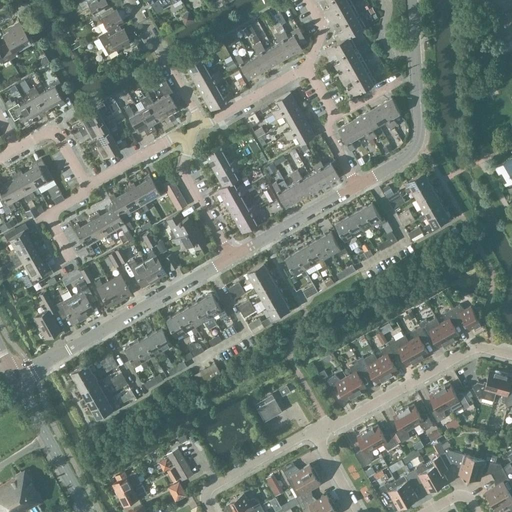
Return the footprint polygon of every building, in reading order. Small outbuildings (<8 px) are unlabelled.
[(69,0),(57,7),(61,15),(75,7),(70,0),(69,0)] [(110,6),(109,5),(106,0),(76,0),(82,10),(90,6),(94,14),(95,14),(110,6)] [(148,0),(156,12),(163,8),(161,6),(169,1),(170,3),(171,3),(176,0),(148,0)] [(327,16),(349,3),(347,0),(328,0),(327,1),(330,5),(323,9),(327,16)] [(511,0),(475,0),(475,5),(484,9),(485,24),(494,28),(494,36),(501,40),(511,39),(511,38),(511,0)] [(341,24),(356,15),(349,3),(327,16),(331,23),(338,19),(341,24)] [(118,25),(124,22),(116,9),(115,10),(111,4),(109,5),(110,6),(95,14),(94,14),(90,16),(96,26),(103,21),(108,30),(118,25)] [(271,20),(278,16),(272,7),(265,11),(271,20)] [(340,40),(347,36),(363,27),(356,15),(341,24),(343,28),(336,32),(340,40)] [(302,20),(306,30),(313,27),(310,18),(302,20)] [(2,44),(10,57),(17,52),(15,48),(30,39),(21,23),(3,33),(8,41),(2,44)] [(277,31),(275,27),(272,23),(269,25),(273,33),(277,31)] [(275,27),(277,31),(290,53),(301,47),(299,44),(305,40),(297,26),(291,30),(292,33),(286,36),(284,33),(286,32),(281,23),(275,27)] [(259,39),(255,34),(250,24),(248,26),(253,34),(251,35),(255,42),(259,39)] [(121,29),(118,25),(108,30),(97,36),(98,38),(94,41),(98,49),(103,46),(108,54),(131,41),(123,27),(121,29)] [(250,34),(246,27),(240,30),(245,37),(250,34)] [(280,59),(290,53),(277,31),(273,33),(278,41),(271,45),(280,59)] [(338,56),(353,47),(347,36),(340,40),(325,48),(329,55),(335,51),(338,56)] [(280,59),(271,45),(264,49),(260,41),(256,43),(269,66),(280,59)] [(259,72),(269,66),(256,43),(252,45),(257,53),(250,57),(259,72)] [(10,57),(2,44),(0,45),(0,58),(2,61),(10,57)] [(338,71),(360,59),(353,47),(338,56),(341,61),(334,65),(338,71)] [(192,77),(206,68),(202,62),(211,57),(208,53),(200,58),(186,66),(192,77)] [(259,72),(250,57),(243,61),(239,53),(235,55),(239,63),(248,78),(259,72)] [(351,79),(367,70),(360,59),(338,71),(342,78),(348,75),(351,79)] [(37,72),(43,69),(46,77),(51,74),(45,61),(34,66),(37,72)] [(198,87),(220,74),(218,70),(210,75),(206,68),(192,77),(198,87)] [(367,70),(351,79),(354,84),(347,88),(351,95),(373,82),(367,70)] [(245,83),(242,77),(241,77),(238,71),(233,73),(239,86),(245,83)] [(204,98),(218,89),(214,83),(223,78),(220,74),(198,87),(204,98)] [(142,80),(146,87),(151,85),(147,78),(142,80)] [(159,99),(171,120),(175,118),(172,113),(178,109),(169,94),(173,92),(164,78),(156,82),(164,96),(159,99)] [(44,90),(53,105),(59,101),(61,105),(65,102),(60,92),(65,89),(59,79),(48,84),(50,87),(44,90)] [(53,105),(44,90),(39,93),(34,85),(30,88),(45,114),(49,111),(47,108),(53,105)] [(41,116),(45,114),(30,88),(25,90),(30,98),(24,101),(33,116),(39,113),(41,116)] [(218,89),(204,98),(210,108),(224,100),(232,95),(230,92),(222,96),(218,89)] [(272,115),(295,102),(289,91),(274,100),(278,107),(270,112),(272,115)] [(171,120),(159,99),(154,102),(149,94),(144,97),(158,121),(163,118),(166,123),(171,120)] [(153,124),(158,121),(144,97),(139,99),(144,107),(139,110),(151,132),(156,129),(153,124)] [(380,103),(393,126),(397,124),(393,117),(400,113),(391,97),(380,103)] [(28,119),(33,116),(24,101),(19,104),(18,102),(8,107),(14,118),(19,115),(25,125),(30,122),(28,119)] [(80,131),(102,118),(106,115),(104,110),(106,109),(102,102),(94,107),(95,109),(79,118),(82,123),(77,126),(80,131)] [(109,104),(112,111),(118,109),(115,102),(109,104)] [(286,121),(301,113),(295,102),(272,115),(274,119),(282,114),(286,121)] [(390,128),(393,126),(380,103),(370,109),(378,125),(385,121),(390,128)] [(151,132),(139,110),(134,113),(129,105),(124,108),(129,116),(128,116),(138,133),(143,130),(146,135),(151,132)] [(371,129),(378,125),(370,109),(359,115),(372,138),(376,136),(371,129)] [(285,137),(307,123),(301,113),(286,121),(290,128),(282,133),(285,137)] [(368,141),(372,138),(359,115),(349,121),(357,137),(364,133),(368,141)] [(91,138),(115,124),(112,119),(105,123),(102,118),(80,131),(82,135),(88,132),(91,138)] [(350,141),(357,137),(349,121),(338,127),(347,143),(351,151),(354,149),(350,141)] [(285,137),(286,140),(294,136),(298,143),(313,134),(307,123),(285,137)] [(91,151),(113,138),(110,133),(117,128),(115,124),(91,138),(94,143),(88,146),(91,151)] [(113,138),(91,151),(94,155),(99,152),(102,158),(119,148),(126,144),(123,139),(116,143),(113,138)] [(210,165),(225,156),(221,149),(229,145),(227,141),(219,146),(219,145),(204,154),(210,165)] [(261,150),(255,153),(260,161),(265,159),(261,150)] [(216,175),(239,162),(237,158),(229,163),(225,156),(210,165),(216,175)] [(313,159),(327,182),(337,176),(329,161),(323,165),(318,157),(313,159)] [(511,157),(496,166),(506,183),(511,179),(511,157)] [(27,170),(36,185),(42,182),(43,184),(53,178),(41,158),(31,164),(33,167),(27,170)] [(283,158),(274,164),(281,176),(291,170),(283,158)] [(316,188),(327,182),(313,159),(310,161),(315,169),(308,173),(316,188)] [(232,180),(232,181),(238,178),(233,170),(241,166),(239,162),(216,175),(222,186),(232,180)] [(265,172),(275,169),(273,162),(263,165),(265,172)] [(316,188),(308,173),(302,177),(297,169),(293,171),(306,194),(316,188)] [(36,185),(27,170),(22,173),(20,170),(15,172),(30,198),(35,196),(31,188),(36,185)] [(429,180),(426,175),(427,174),(425,170),(407,181),(410,186),(405,189),(407,193),(413,190),(429,180)] [(296,200),(306,194),(293,171),(289,173),(294,181),(287,185),(296,200)] [(26,201),(30,198),(15,172),(11,175),(13,178),(8,181),(16,196),(22,193),(26,201)] [(164,189),(161,183),(158,177),(153,180),(148,173),(144,176),(146,180),(140,183),(149,197),(154,194),(155,196),(165,191),(164,189)] [(164,189),(174,183),(171,177),(161,183),(164,189)] [(434,189),(431,184),(432,183),(430,179),(429,180),(413,190),(418,199),(434,189)] [(16,196),(8,181),(2,184),(0,181),(0,180),(0,189),(7,202),(11,210),(15,207),(11,199),(16,196)] [(236,188),(232,181),(232,180),(222,186),(217,189),(223,199),(245,186),(243,183),(236,188)] [(296,200),(287,185),(280,189),(276,181),(272,183),(276,191),(285,206),(296,200)] [(149,197),(140,183),(135,186),(133,182),(128,185),(143,211),(148,208),(143,201),(149,197)] [(167,194),(177,188),(174,183),(164,189),(165,191),(167,194)] [(139,214),(143,211),(128,185),(124,187),(126,191),(121,194),(129,209),(134,206),(139,214)] [(229,210),(243,201),(240,195),(247,191),(245,186),(223,199),(229,210)] [(170,199),(180,193),(177,188),(167,194),(170,199)] [(439,198),(436,193),(437,192),(435,188),(434,189),(418,199),(423,207),(439,198)] [(391,202),(402,196),(399,190),(388,197),(391,202)] [(265,195),(268,201),(275,196),(272,191),(265,195)] [(129,209),(121,194),(115,197),(113,193),(108,196),(112,203),(113,203),(123,222),(128,220),(123,212),(129,209)] [(173,204),(183,198),(180,193),(170,199),(173,204)] [(402,196),(391,202),(394,208),(405,201),(402,196)] [(445,207),(444,207),(441,201),(442,200),(440,197),(439,198),(423,207),(426,213),(420,216),(422,220),(428,217),(445,207)] [(183,198),(173,204),(176,209),(186,203),(183,198)] [(235,220),(257,207),(256,204),(248,209),(243,201),(229,210),(235,220)] [(29,217),(43,209),(38,202),(25,210),(29,217)] [(363,207),(373,224),(378,221),(380,225),(386,222),(383,217),(381,218),(372,202),(366,206),(365,204),(362,206),(363,208),(363,207)] [(127,229),(123,222),(113,203),(112,203),(107,206),(109,209),(104,212),(113,227),(118,224),(122,232),(124,232),(127,229)] [(445,207),(428,217),(431,221),(424,225),(427,229),(428,229),(430,232),(444,224),(442,221),(450,216),(446,210),(448,209),(446,206),(444,207),(445,207)] [(257,207),(235,220),(241,231),(256,223),(252,216),(260,212),(257,207)] [(375,227),(373,224),(363,207),(363,208),(357,211),(356,209),(353,211),(354,213),(355,213),(364,229),(369,226),(371,230),(375,227)] [(401,220),(412,213),(409,208),(398,215),(401,220)] [(113,227),(104,212),(99,215),(97,212),(92,214),(107,241),(108,240),(112,239),(107,230),(113,227)] [(173,238),(193,226),(186,215),(181,218),(178,212),(166,219),(173,231),(170,233),(173,238)] [(366,232),(364,229),(355,213),(354,213),(348,216),(347,214),(344,216),(345,218),(355,234),(360,231),(362,235),(366,232)] [(412,213),(401,220),(404,226),(416,219),(412,213)] [(103,244),(107,241),(92,214),(87,217),(90,221),(84,224),(93,238),(98,235),(103,244)] [(358,239),(355,234),(345,218),(339,221),(338,219),(335,221),(348,244),(358,239)] [(123,222),(127,229),(132,227),(128,220),(123,222)] [(93,238),(84,224),(79,227),(77,223),(72,226),(83,244),(88,252),(92,250),(87,241),(93,238)] [(193,226),(173,238),(176,243),(181,240),(184,246),(186,245),(190,252),(192,253),(194,253),(195,251),(196,249),(195,249),(206,242),(196,225),(193,226)] [(14,247),(29,239),(26,234),(30,232),(27,226),(17,232),(14,227),(3,233),(9,243),(11,242),(14,247)] [(422,232),(423,232),(420,226),(408,233),(413,241),(424,235),(422,232)] [(383,242),(386,247),(398,240),(392,230),(385,234),(388,239),(383,242)] [(148,246),(155,242),(148,231),(142,235),(148,246)] [(322,236),(332,252),(336,250),(339,255),(347,251),(342,241),(339,243),(331,231),(325,234),(324,233),(321,235),(322,236)] [(323,257),(332,252),(322,236),(316,239),(315,238),(312,240),(313,241),(323,257)] [(12,262),(38,247),(35,242),(32,244),(29,239),(14,247),(17,253),(9,257),(12,262)] [(327,263),(323,257),(313,241),(307,244),(306,243),(303,245),(304,246),(314,263),(319,260),(322,266),(326,264),(327,263)] [(163,244),(158,247),(161,253),(167,250),(163,244)] [(79,262),(89,256),(83,245),(73,251),(79,262)] [(305,268),(314,263),(304,246),(298,249),(298,248),(294,250),(295,251),(305,268)] [(25,267),(40,259),(37,254),(41,252),(38,247),(12,262),(14,266),(22,262),(25,267)] [(114,250),(120,262),(127,258),(120,247),(114,250)] [(142,261),(153,279),(165,272),(151,249),(146,252),(149,257),(142,261)] [(365,252),(368,257),(373,254),(370,249),(365,252)] [(114,266),(120,262),(114,250),(107,254),(114,266)] [(305,268),(295,251),(290,254),(289,253),(286,255),(292,266),(290,267),(290,269),(292,273),(293,273),(295,272),(296,273),(301,270),(304,276),(308,274),(305,268)] [(171,269),(176,266),(169,253),(164,257),(171,269)] [(40,259),(25,267),(28,273),(26,274),(32,284),(43,278),(40,273),(50,267),(47,262),(43,264),(40,259)] [(153,279),(142,261),(137,264),(134,259),(129,262),(132,267),(131,268),(141,286),(153,279)] [(253,280),(269,271),(266,265),(267,265),(265,261),(247,271),(250,277),(245,280),(247,284),(253,281),(253,280)] [(326,264),(322,266),(324,269),(326,271),(327,270),(329,275),(331,274),(326,264)] [(342,270),(346,276),(356,270),(353,264),(342,270)] [(80,270),(86,282),(93,278),(86,266),(80,270)] [(258,289),(274,280),(271,275),(273,274),(271,270),(269,271),(253,280),(253,281),(256,286),(252,288),(254,292),(258,290),(258,289)] [(341,279),(346,276),(342,270),(337,273),(341,279)] [(108,281),(118,299),(130,292),(119,274),(108,281)] [(324,280),(328,286),(334,282),(330,277),(324,280)] [(70,296),(74,302),(82,316),(93,310),(88,301),(93,298),(82,279),(75,284),(77,292),(70,296)] [(118,299),(108,281),(102,284),(99,279),(94,282),(97,287),(96,287),(107,305),(118,299)] [(263,298),(279,289),(276,283),(278,282),(276,279),(274,280),(258,289),(258,290),(261,295),(255,298),(258,302),(263,299),(263,298)] [(323,289),(328,286),(324,280),(319,283),(323,289)] [(231,293),(242,287),(239,282),(228,288),(231,293)] [(304,291),(308,297),(319,291),(315,285),(304,291)] [(242,287),(231,293),(234,299),(245,292),(242,287)] [(268,307),(285,298),(282,292),(283,292),(281,288),(279,289),(263,298),(263,299),(268,307)] [(59,292),(61,297),(70,294),(68,289),(59,292)] [(34,317),(46,338),(59,330),(49,312),(55,309),(45,291),(39,294),(48,309),(34,317)] [(212,315),(213,314),(218,312),(221,318),(228,315),(224,308),(221,309),(212,293),(206,297),(205,295),(202,297),(203,299),(212,315)] [(82,316),(74,302),(70,296),(64,299),(55,305),(61,316),(66,314),(71,323),(82,316)] [(285,298),(268,307),(272,315),(268,317),(271,322),(282,316),(280,313),(290,307),(286,301),(288,300),(286,297),(285,298)] [(213,314),(212,315),(203,299),(197,302),(196,300),(193,302),(194,304),(203,320),(209,317),(211,321),(215,319),(213,314)] [(241,311),(252,305),(249,300),(238,306),(241,311)] [(203,320),(194,304),(188,307),(187,305),(184,307),(185,309),(194,325),(195,325),(200,322),(201,324),(204,322),(203,320)] [(452,308),(458,319),(463,316),(471,329),(476,326),(476,327),(482,325),(480,317),(479,317),(471,306),(465,309),(460,304),(452,308)] [(252,305),(241,311),(244,317),(255,310),(252,305)] [(453,322),(458,319),(452,308),(443,313),(446,320),(440,324),(451,343),(455,339),(455,338),(460,335),(453,322)] [(195,325),(194,325),(185,309),(179,312),(178,310),(175,312),(176,314),(185,330),(187,329),(191,327),(194,333),(199,331),(195,325)] [(187,329),(185,330),(176,314),(171,317),(170,315),(166,317),(177,335),(182,332),(185,337),(190,334),(187,329)] [(260,317),(249,324),(252,329),(263,323),(260,317)] [(451,343),(440,324),(436,317),(428,322),(426,318),(419,323),(421,326),(427,337),(432,334),(439,347),(445,344),(445,345),(450,343),(451,343)] [(226,338),(235,333),(237,332),(233,324),(222,331),(226,338)] [(422,340),(427,337),(421,326),(412,331),(414,338),(409,341),(420,361),(420,360),(424,356),(429,353),(422,340)] [(162,349),(163,349),(172,344),(162,327),(156,331),(156,329),(152,331),(153,332),(162,349)] [(373,344),(378,341),(380,345),(388,342),(382,329),(369,335),(373,344)] [(163,349),(162,349),(153,332),(147,336),(146,334),(143,336),(144,338),(153,354),(154,354),(159,351),(162,357),(166,354),(163,349)] [(214,337),(217,343),(222,340),(219,335),(214,337)] [(420,361),(409,341),(405,335),(395,340),(394,338),(388,341),(390,344),(396,355),(401,352),(408,364),(413,362),(414,362),(419,360),(420,361)] [(212,346),(217,343),(214,337),(209,340),(212,346)] [(154,354),(153,354),(144,338),(138,341),(138,339),(134,341),(135,342),(144,359),(145,359),(150,356),(153,362),(157,359),(154,354)] [(145,359),(144,359),(135,342),(130,346),(129,344),(125,346),(131,357),(130,358),(129,359),(132,364),(134,365),(135,364),(141,361),(144,367),(148,365),(145,359)] [(200,353),(196,348),(193,342),(188,345),(194,356),(200,353)] [(391,358),(396,355),(390,344),(381,348),(383,355),(378,359),(389,378),(393,374),(393,373),(398,370),(391,358)] [(389,378),(378,359),(374,352),(364,358),(363,356),(358,360),(359,361),(365,372),(370,369),(377,382),(382,379),(383,380),(388,378),(389,379),(389,378)] [(103,366),(115,359),(111,354),(100,360),(103,366)] [(115,359),(103,366),(107,371),(118,365),(115,359)] [(75,382),(77,381),(93,372),(97,370),(94,365),(93,364),(91,360),(71,372),(75,378),(73,379),(75,382)] [(173,366),(176,372),(187,366),(184,360),(173,366)] [(359,375),(365,372),(359,361),(350,366),(352,373),(347,376),(358,396),(358,395),(362,392),(362,391),(367,388),(359,375)] [(209,366),(216,377),(222,373),(215,362),(209,366)] [(171,375),(176,372),(173,366),(168,369),(171,375)] [(211,380),(216,377),(209,366),(205,369),(211,380)] [(206,383),(211,380),(205,369),(200,372),(206,383)] [(494,400),(496,393),(502,371),(496,371),(496,372),(490,370),(486,384),(478,382),(472,385),(480,398),(482,397),(494,400)] [(502,371),(496,393),(503,394),(502,402),(506,403),(507,406),(511,403),(511,391),(509,390),(511,379),(511,376),(507,375),(508,374),(502,371),(503,371),(502,371)] [(80,391),(82,390),(98,380),(93,372),(77,381),(80,387),(78,388),(80,391)] [(114,383),(125,377),(122,372),(111,378),(114,383)] [(201,385),(206,383),(200,372),(195,375),(201,385)] [(358,396),(347,376),(341,380),(336,374),(327,379),(334,390),(339,387),(346,400),(351,397),(352,398),(357,396),(358,396)] [(147,388),(158,382),(155,376),(144,383),(147,388)] [(125,377),(114,383),(117,389),(128,383),(125,377)] [(85,400),(87,399),(104,389),(101,385),(105,383),(102,378),(98,380),(82,390),(85,396),(84,396),(85,400)] [(439,387),(450,406),(453,411),(455,412),(463,407),(464,409),(470,405),(463,393),(458,396),(450,383),(445,386),(445,385),(439,387),(439,386),(439,387)] [(283,396),(291,391),(288,385),(280,389),(283,396)] [(109,399),(109,398),(106,394),(110,391),(107,387),(104,389),(87,399),(90,404),(89,405),(91,409),(92,408),(109,399)] [(444,410),(450,406),(439,387),(435,391),(435,392),(430,395),(437,407),(432,410),(438,421),(446,417),(444,410)] [(135,395),(132,390),(121,396),(124,402),(135,395)] [(265,420),(283,411),(273,393),(256,403),(265,420)] [(109,399),(92,408),(95,414),(94,415),(96,418),(106,412),(107,414),(110,414),(113,412),(114,410),(113,408),(114,407),(111,402),(116,399),(114,395),(109,398),(109,399)] [(403,407),(414,427),(420,424),(425,429),(433,424),(427,413),(421,416),(414,404),(409,406),(403,407)] [(408,430),(414,427),(403,407),(402,407),(403,408),(398,411),(399,412),(394,415),(401,428),(396,431),(402,442),(410,437),(408,430)] [(397,445),(391,434),(385,437),(378,424),(373,427),(372,426),(367,428),(367,427),(366,428),(378,447),(383,444),(388,450),(397,445)] [(428,432),(431,439),(441,434),(438,427),(428,432)] [(372,451),(378,447),(366,428),(367,428),(362,432),(363,433),(358,436),(365,448),(357,453),(364,466),(372,461),(371,459),(374,458),(372,451)] [(420,439),(413,443),(415,448),(423,444),(420,439)] [(170,459),(181,452),(178,447),(167,453),(170,459)] [(401,456),(406,466),(417,461),(412,450),(401,456)] [(469,478),(475,456),(450,450),(441,455),(447,466),(453,462),(461,464),(459,473),(464,474),(464,475),(469,478)] [(173,464),(184,458),(181,452),(170,459),(173,464)] [(442,469),(447,466),(441,455),(432,459),(434,465),(429,468),(440,488),(440,487),(444,483),(448,480),(442,469)] [(495,478),(506,472),(501,463),(475,456),(469,478),(470,478),(475,478),(476,477),(481,479),(483,470),(491,473),(495,478)] [(176,469),(187,463),(184,458),(173,464),(176,469)] [(440,488),(429,468),(425,462),(424,463),(423,463),(422,462),(417,465),(416,467),(417,468),(411,472),(417,482),(422,479),(429,491),(433,489),(434,489),(439,487),(439,488),(440,488)] [(180,474),(190,468),(187,463),(176,469),(180,474)] [(293,486),(318,472),(317,472),(313,468),(312,468),(310,464),(298,471),(295,465),(284,471),(288,477),(293,486)] [(190,468),(180,474),(183,480),(193,473),(190,468)] [(378,481),(387,476),(382,468),(373,473),(378,481)] [(24,471),(0,485),(0,511),(22,511),(42,500),(24,471)] [(114,482),(120,493),(133,486),(142,482),(136,471),(128,475),(114,482)] [(318,472),(293,486),(298,496),(296,497),(300,502),(312,495),(309,490),(321,483),(318,479),(319,478),(317,473),(318,473),(318,472)] [(412,486),(417,482),(411,472),(405,475),(408,480),(399,485),(410,505),(410,504),(414,500),(418,497),(412,486)] [(489,501),(511,488),(511,483),(506,472),(495,478),(498,484),(486,490),(489,495),(488,495),(490,501),(489,501)] [(180,479),(167,485),(174,500),(187,494),(180,479)] [(410,505),(399,485),(392,489),(388,482),(380,487),(387,500),(392,496),(399,508),(403,505),(404,506),(409,504),(409,505),(410,505)] [(133,486),(120,493),(125,504),(139,497),(147,493),(145,488),(136,493),(133,486)] [(511,508),(511,488),(489,501),(490,501),(494,506),(495,505),(497,510),(509,503),(511,508)] [(288,503),(295,499),(291,492),(284,496),(288,503)] [(248,511),(249,511),(261,505),(258,499),(256,500),(255,498),(248,500),(244,493),(227,503),(230,509),(229,510),(229,511),(236,511),(246,507),(248,511)] [(312,511),(314,511),(313,511),(317,511),(335,502),(334,502),(330,498),(329,498),(327,494),(315,500),(312,495),(300,502),(299,503),(305,511),(306,511),(312,511)] [(337,511),(335,509),(336,508),(334,503),(335,503),(335,502),(317,511),(337,511)]
